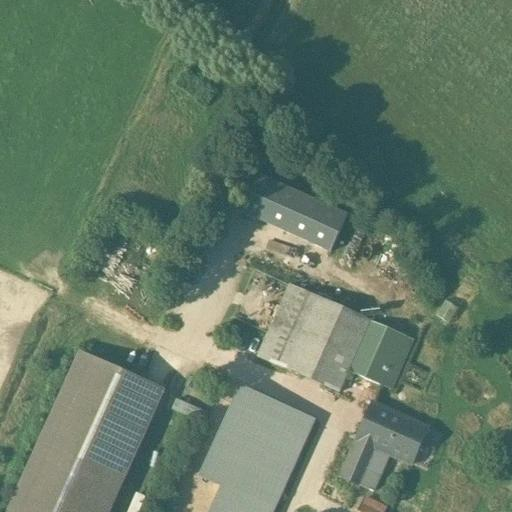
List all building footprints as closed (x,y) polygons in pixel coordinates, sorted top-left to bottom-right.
[(235,216),(331,253),(346,214),(250,176),(235,216)] [(339,387),(370,319),(292,283),(261,351),(339,387)] [(380,326),(358,375),(392,390),(414,341),(380,326)] [(110,511),(164,393),(78,354),(6,511),(110,511)] [(219,511),(280,511),(323,423),(246,387),(204,475),(231,488),(219,511)] [(416,461),(430,424),(376,403),(362,441),(416,461)] [(350,456),(342,477),(374,491),(383,470),(350,456)] [(361,511),(385,511),(389,503),(369,494),(361,511)]
